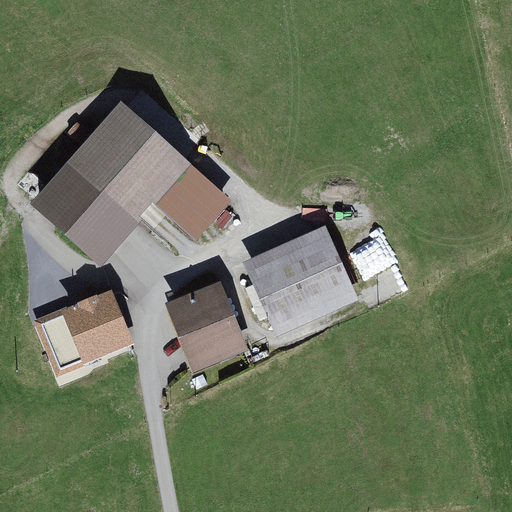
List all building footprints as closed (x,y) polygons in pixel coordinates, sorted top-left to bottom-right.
[(201,247),(234,209),(122,113),(36,213),(93,262),(126,224),(142,238),(163,214),(201,247)] [(330,238),(247,271),(271,332),(250,341),(258,361),(292,347),(289,337),(359,310),(330,238)] [(373,269),(395,261),(388,241),(366,249),(373,269)] [(227,291),(167,313),(198,397),(211,392),(205,376),(252,358),(227,291)] [(131,349),(113,305),(58,328),(77,371),(131,349)]
